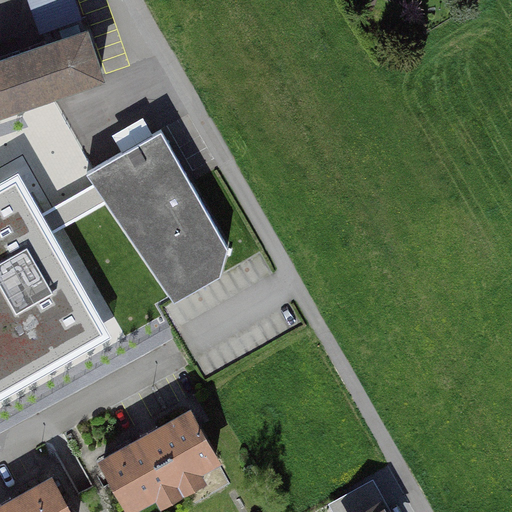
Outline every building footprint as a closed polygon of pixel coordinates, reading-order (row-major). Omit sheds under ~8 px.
[(78,20),(71,0),(28,0),(39,33),(78,20)] [(0,110),(97,77),(82,33),(0,61),(0,110)] [(218,275),(225,248),(159,131),(84,173),(172,301),(218,275)] [(18,161),(0,171),(0,388),(111,325),(18,161)] [(213,459),(197,431),(196,432),(185,414),(101,461),(127,508),(213,459)] [(0,511),(66,511),(48,480),(0,507),(0,511)]
